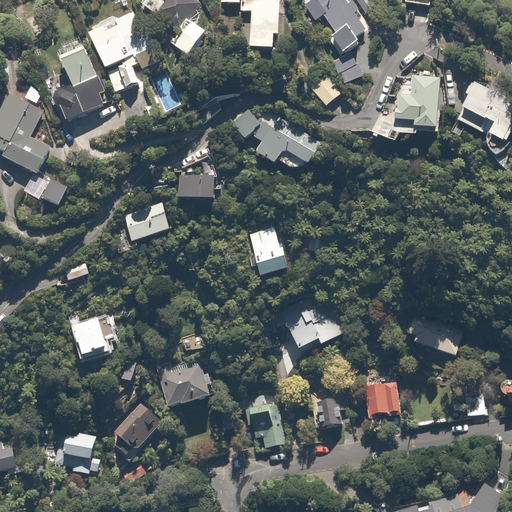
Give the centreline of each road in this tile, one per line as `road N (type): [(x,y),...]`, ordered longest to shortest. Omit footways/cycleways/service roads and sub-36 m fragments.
road 1 (residential): [(0,315),(97,229),(129,179),(188,150),(243,100),(355,123),(417,34),(511,74)]
road 2 (residential): [(511,430),(259,470),(230,497)]
